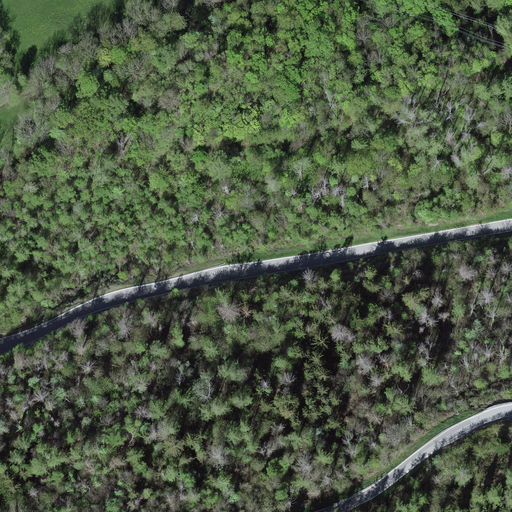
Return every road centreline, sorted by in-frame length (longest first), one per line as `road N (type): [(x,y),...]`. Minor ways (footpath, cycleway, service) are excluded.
road 1 (tertiary): [(511,225),(123,296),(0,344)]
road 2 (tertiary): [(324,511),(356,500),(463,424),(511,411)]
